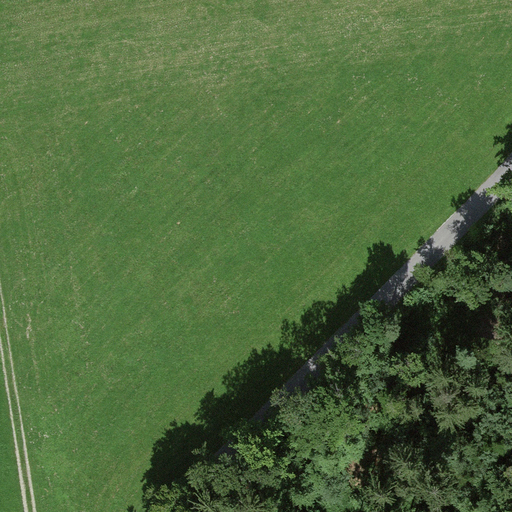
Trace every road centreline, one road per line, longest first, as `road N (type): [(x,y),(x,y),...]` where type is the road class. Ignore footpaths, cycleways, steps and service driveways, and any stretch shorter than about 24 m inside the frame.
road 1 (unclassified): [(511,180),(188,511)]
road 2 (track): [(32,511),(0,307)]
